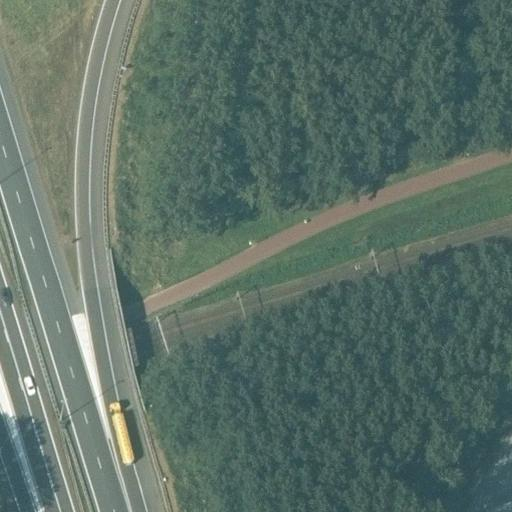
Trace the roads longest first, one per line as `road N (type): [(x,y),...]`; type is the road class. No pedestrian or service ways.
road 1 (motorway): [(126,511),(83,190),(91,88),(113,0)]
road 2 (motorway): [(110,511),(0,146)]
road 3 (motorway): [(0,309),(59,511)]
